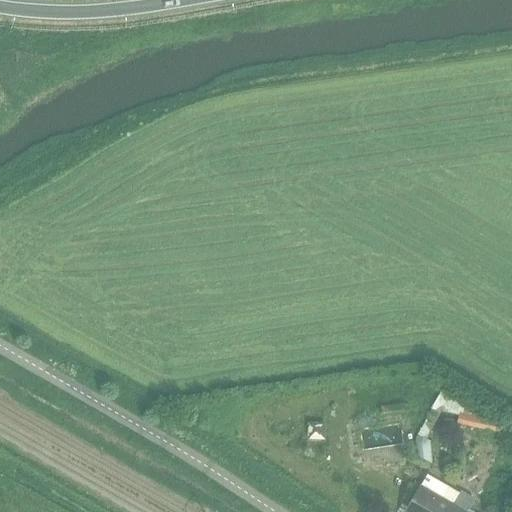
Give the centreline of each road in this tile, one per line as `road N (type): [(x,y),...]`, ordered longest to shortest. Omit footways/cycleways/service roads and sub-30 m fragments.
road 1 (unclassified): [(274,511),(0,347)]
road 2 (primary): [(0,6),(82,12),(184,0)]
